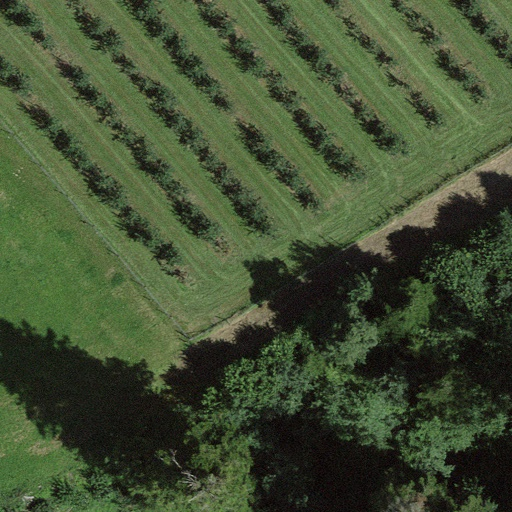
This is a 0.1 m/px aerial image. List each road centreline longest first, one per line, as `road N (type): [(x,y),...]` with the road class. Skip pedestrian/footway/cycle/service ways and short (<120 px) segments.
road 1 (track): [(150,285),(175,315),(511,132)]
road 2 (track): [(150,285),(0,110)]
